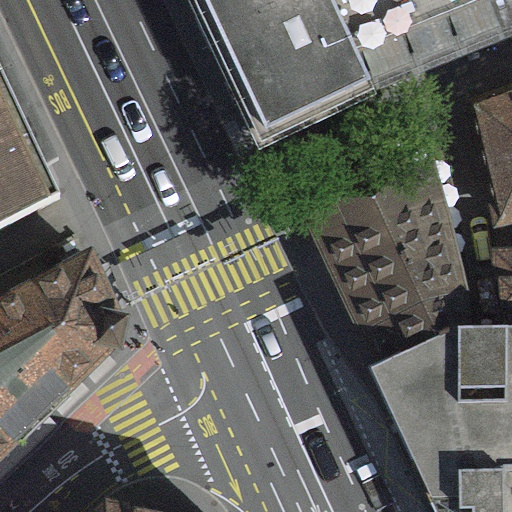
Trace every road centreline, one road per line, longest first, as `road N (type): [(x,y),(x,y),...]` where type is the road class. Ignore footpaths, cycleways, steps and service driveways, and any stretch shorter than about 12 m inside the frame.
road 1 (primary): [(77,0),(252,377)]
road 2 (residential): [(252,377),(141,433),(32,511)]
road 3 (primary): [(252,377),(316,511)]
